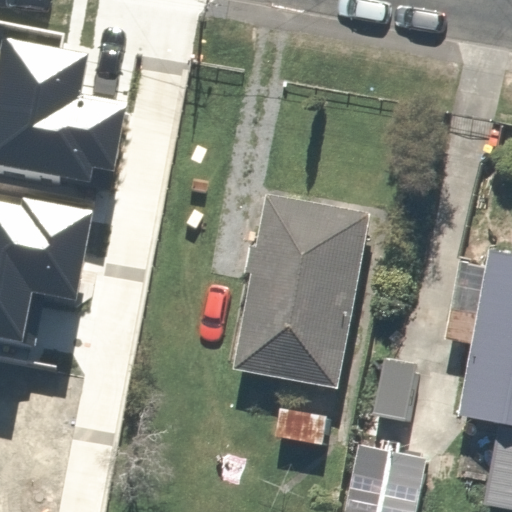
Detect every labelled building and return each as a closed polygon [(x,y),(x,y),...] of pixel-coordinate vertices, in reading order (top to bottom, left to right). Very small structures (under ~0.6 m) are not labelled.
[(126,332),(150,182),(85,171),(82,189),(21,180),(0,309),(0,355),(85,369),(92,326),(126,332)] [(344,382),(380,214),(277,193),(241,360),(344,382)] [(511,425),(511,252),(494,249),(462,416),(511,425)] [(340,408),(281,399),(274,442),(333,452),(340,408)] [(418,511),(428,455),(358,444),(347,511),(418,511)]
